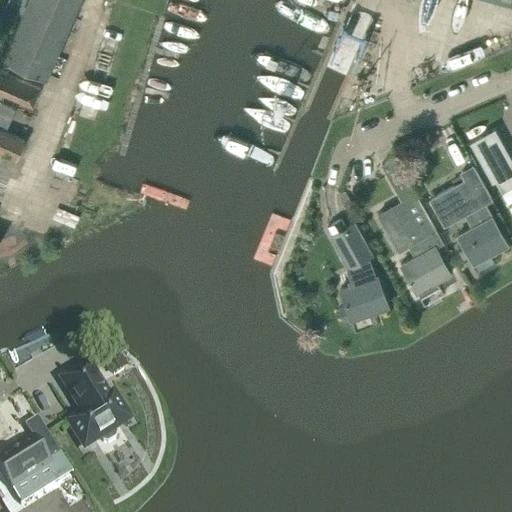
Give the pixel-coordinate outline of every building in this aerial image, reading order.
[(15,24),(25,0),(10,0),(3,19),(15,24)] [(28,0),(4,56),(31,67),(46,74),(78,0),(28,0)] [(0,92),(33,106),(41,88),(31,84),(0,71),(0,92)] [(2,102),(0,105),(0,122),(8,126),(16,109),(2,102)] [(0,148),(18,157),(26,139),(0,127),(0,148)] [(511,159),(495,128),(471,141),(492,182),(511,171),(511,159)] [(427,169),(418,153),(401,163),(410,179),(427,169)] [(401,264),(416,292),(451,273),(436,246),(442,242),(394,156),(382,163),(403,200),(379,213),(399,250),(409,244),(416,256),(401,264)] [(458,235),(474,263),(508,244),(485,203),(492,199),(473,165),(462,171),(466,179),(430,199),(445,225),(465,213),(472,227),(458,235)] [(511,186),(503,192),(511,209),(511,186)] [(327,225),(333,235),(350,266),(372,254),(354,223),(348,227),(342,217),(327,225)] [(340,288),(341,290),(346,304),(338,307),(344,322),(352,319),(388,305),(378,276),(376,277),(371,266),(368,258),(346,269),(350,280),(347,280),(349,285),(340,288)] [(98,357),(112,378),(128,367),(114,347),(98,357)] [(69,423),(85,449),(101,439),(103,443),(108,444),(116,439),(116,435),(114,431),(130,421),(114,395),(109,398),(88,364),(62,380),(83,414),(69,423)] [(0,460),(0,470),(13,491),(51,467),(48,463),(60,455),(38,419),(25,427),(31,437),(33,440),(0,460)]
